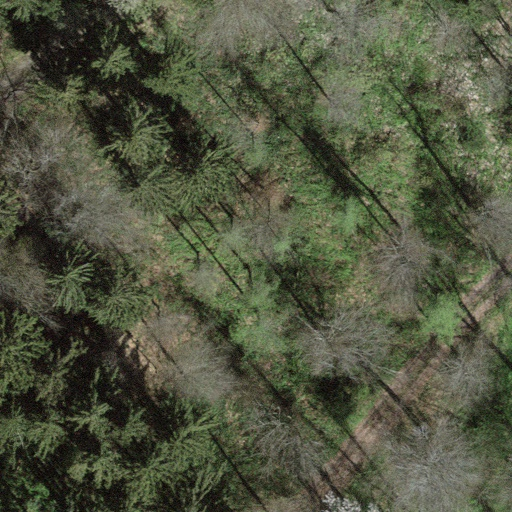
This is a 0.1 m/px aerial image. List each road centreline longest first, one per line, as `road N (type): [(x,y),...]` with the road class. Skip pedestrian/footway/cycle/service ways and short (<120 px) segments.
road 1 (track): [(297,511),(511,252)]
road 2 (track): [(511,271),(392,511)]
road 3 (track): [(0,92),(127,0)]
